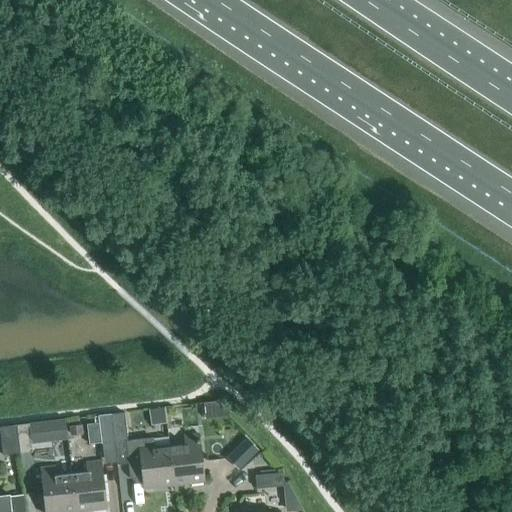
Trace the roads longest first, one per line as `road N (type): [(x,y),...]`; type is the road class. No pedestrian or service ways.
road 1 (trunk): [(212,0),(511,195)]
road 2 (trunk): [(511,97),(364,0)]
